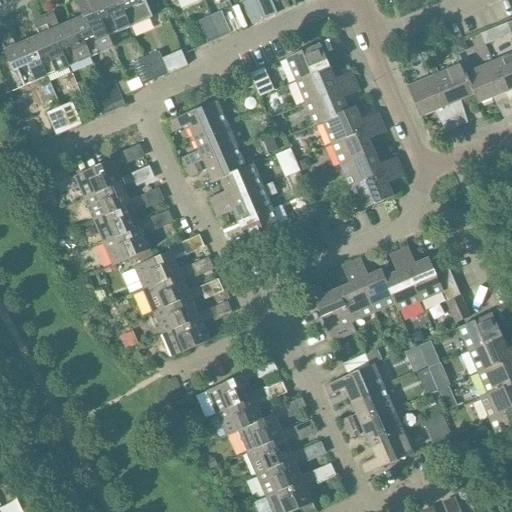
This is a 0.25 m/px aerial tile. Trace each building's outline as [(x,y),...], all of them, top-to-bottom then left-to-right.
[(84,40),(91,58),(113,48),(109,37),(105,31),(102,32),(87,0),(82,0),(77,2),(84,18),(72,23),(80,42),(84,40)] [(105,31),(109,37),(131,28),(123,11),(119,13),(113,0),(87,0),(102,32),(105,31)] [(123,11),(131,28),(153,18),(146,1),(142,3),(140,0),(113,0),(119,13),(123,11)] [(265,19),(256,0),(249,0),(242,3),(252,25),(265,19)] [(256,0),(265,19),(277,14),(271,0),(256,0)] [(211,17),(220,39),(231,34),(222,12),(211,17)] [(61,50),(69,67),(91,58),(84,40),(80,42),(72,23),(60,28),(54,13),(44,18),(58,52),(61,50)] [(220,39),(211,17),(199,22),(208,44),(220,39)] [(40,59),(47,76),(69,67),(61,50),(58,52),(44,18),(34,22),(40,36),(27,42),(36,61),(40,59)] [(511,33),(511,32),(508,24),(480,35),(484,45),(511,33)] [(18,71),(25,86),(47,76),(40,59),(36,61),(27,42),(16,46),(10,32),(0,35),(0,40),(14,73),(18,71)] [(286,59),(296,82),(329,68),(323,55),(339,48),(335,38),(286,59)] [(144,59),(154,81),(169,74),(159,52),(144,59)] [(511,53),(492,62),(511,108),(511,53)] [(154,81),(144,59),(132,64),(142,86),(154,81)] [(493,99),(504,119),(511,115),(511,108),(492,62),(466,73),(465,73),(475,95),(473,95),(474,96),(478,105),(493,99)] [(435,75),(457,128),(468,124),(461,101),(474,96),(473,95),(475,95),(465,73),(466,73),(462,64),(435,75)] [(296,82),(305,103),(354,82),(350,74),(334,81),(329,68),(296,82)] [(435,113),(446,133),(457,128),(435,75),(407,87),(421,119),(435,113)] [(305,103),(315,127),(323,123),(322,122),(347,111),(342,98),(358,91),(354,82),(305,103)] [(105,89),(114,111),(126,106),(116,84),(105,89)] [(114,111),(105,89),(93,94),(102,116),(114,111)] [(61,108),(70,130),(82,125),(72,103),(61,108)] [(188,127),(194,140),(228,125),(218,103),(169,124),(173,133),(188,127)] [(70,130),(61,108),(47,114),(56,136),(70,130)] [(377,115),(360,122),(354,109),(347,112),(347,111),(322,122),(323,123),(331,144),(380,123),(377,115)] [(367,140),(384,133),(380,123),(331,144),(341,166),(373,152),(367,140)] [(184,160),(187,168),(237,147),(228,125),(194,140),(200,153),(184,160)] [(207,171),(213,183),(220,180),(246,168),(237,147),(187,168),(192,177),(207,171)] [(274,154),(283,178),(298,172),(290,148),(274,154)] [(75,177),(85,200),(122,184),(120,180),(114,166),(126,161),(122,152),(109,158),(111,161),(75,177)] [(395,158),(378,165),(373,152),(341,166),(350,188),(399,167),(395,158)] [(213,209),(262,188),(252,166),(246,168),(220,180),(213,183),(213,184),(220,181),(226,194),(209,201),(213,209)] [(386,183),(403,176),(399,167),(350,188),(360,211),(392,198),(386,183)] [(85,200),(95,222),(131,206),(129,202),(124,188),(135,183),(132,175),(120,180),(122,184),(85,200)] [(267,199),(278,195),(273,183),(262,188),(213,209),(217,219),(234,212),(239,224),(271,210),(267,199)] [(95,222),(104,243),(139,228),(138,224),(139,223),(133,210),(144,205),(141,197),(129,202),(131,206),(95,222)] [(228,245),(232,255),(282,233),(271,210),(239,224),(245,237),(228,245)] [(104,243),(114,266),(150,251),(142,232),(153,228),(150,219),(139,223),(138,224),(139,228),(104,243)] [(135,267),(145,292),(181,276),(179,271),(174,258),(185,253),(181,243),(169,249),(170,252),(135,267)] [(400,252),(421,301),(444,292),(430,259),(417,265),(409,248),(400,252)] [(395,303),(395,304),(398,311),(421,301),(400,252),(390,256),(398,274),(385,279),(396,302),(395,303)] [(352,265),(373,313),(395,304),(395,303),(396,302),(385,279),(382,271),(368,277),(361,260),(352,265)] [(337,290),(351,322),(373,313),(352,265),(344,268),(351,284),(337,290)] [(145,292),(155,313),(190,298),(188,293),(189,293),(184,280),(194,275),(190,266),(179,271),(181,276),(145,292)] [(309,283),(334,342),(356,333),(351,322),(337,290),(326,295),(319,279),(309,283)] [(155,313),(164,336),(199,320),(197,315),(198,315),(193,302),(203,297),(200,288),(189,293),(188,293),(190,298),(155,313)] [(458,323),(470,317),(462,297),(449,303),(458,323)] [(459,328),(469,350),(502,336),(497,324),(511,317),(511,315),(508,307),(459,328)] [(164,336),(173,357),(210,342),(202,324),(213,319),(209,310),(198,315),(197,315),(199,320),(164,336)] [(469,350),(478,372),(511,357),(511,346),(507,349),(502,336),(469,350)] [(425,403),(437,399),(442,412),(456,406),(432,340),(405,349),(425,403)] [(487,394),(488,395),(511,384),(511,357),(478,372),(488,394),(487,394)] [(347,388),(352,400),(384,387),(375,365),(326,386),(331,395),(347,388)] [(207,392),(217,414),(252,399),(251,394),(252,394),(246,380),(256,375),(253,367),(241,372),(243,376),(207,392)] [(481,397),(490,419),(511,409),(511,384),(488,395),(487,394),(481,397)] [(342,422),(346,430),(394,409),(384,387),(352,400),(358,415),(342,422)] [(217,414),(227,437),(238,432),(238,431),(263,421),(262,419),(255,402),(266,398),(262,389),(252,394),(251,394),(252,399),(217,414)] [(276,419),(287,415),(283,406),(270,412),(272,415),(262,419),(263,421),(238,431),(238,432),(247,453),(284,437),(282,433),(276,419)] [(365,433),(370,444),(403,430),(394,409),(346,430),(350,439),(365,433)] [(511,409),(490,419),(500,443),(511,438),(511,409)] [(247,453),(257,475),(294,459),(292,455),(286,441),(296,437),(293,428),(282,433),(284,437),(247,453)] [(360,465),(365,475),(413,454),(403,430),(370,444),(376,458),(360,465)] [(257,475),(267,497),(303,481),(301,476),(295,463),(305,458),(302,450),(292,455),(294,459),(257,475)] [(267,497),(273,511),(295,511),(313,504),(304,486),(316,481),(312,472),(301,476),(303,481),(267,497)]
